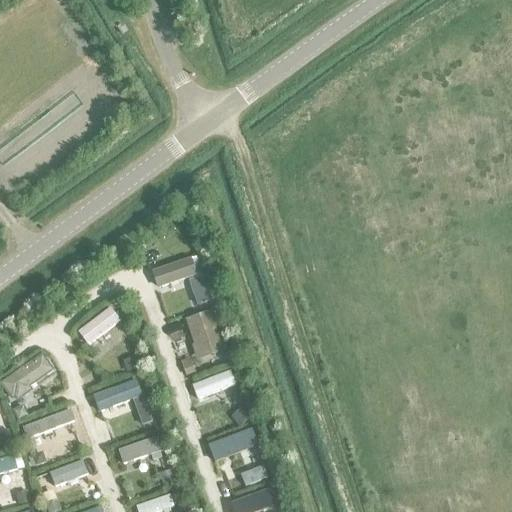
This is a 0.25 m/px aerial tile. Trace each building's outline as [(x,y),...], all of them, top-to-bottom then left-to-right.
[(190,262),(151,275),(157,292),(196,279),(190,262)] [(202,278),(189,283),(196,306),(210,301),(202,278)] [(212,313),(186,322),(194,345),(192,346),(197,361),(225,351),(213,316),(212,313)] [(110,315),(77,339),(87,352),(120,328),(110,315)] [(42,358),(0,387),(11,403),(15,401),(17,404),(32,393),(29,390),(53,373),(42,358)] [(134,358),(123,363),(127,374),(138,369),(134,358)] [(190,360),(181,364),(187,379),(196,376),(190,360)] [(231,377),(192,391),(197,405),(236,391),(231,377)] [(133,386),(97,401),(102,414),(138,399),(133,386)] [(23,406),(12,412),(17,423),(28,417),(23,406)] [(242,411),(231,419),(239,430),(250,421),(242,411)] [(71,417),(23,434),(27,445),(75,428),(71,417)] [(154,419),(145,423),(148,430),(157,427),(154,419)] [(10,434),(0,437),(4,448),(13,445),(10,434)] [(255,437),(210,454),(215,468),(260,451),(255,437)] [(158,444),(118,457),(123,470),(163,457),(158,444)] [(42,454),(31,458),(35,468),(46,464),(42,454)] [(14,462),(0,465),(0,481),(18,476),(14,462)] [(82,467),(50,479),(55,493),(87,482),(82,467)] [(262,468),(249,472),(254,488),(268,483),(262,468)] [(171,472),(159,476),(163,487),(174,483),(171,472)] [(28,493),(15,497),(18,508),(31,504),(28,493)] [(270,497),(230,511),(270,511),(275,511),(270,497)] [(173,511),(170,501),(138,511),(173,511)] [(60,511),(58,503),(46,507),(47,511),(60,511)]
